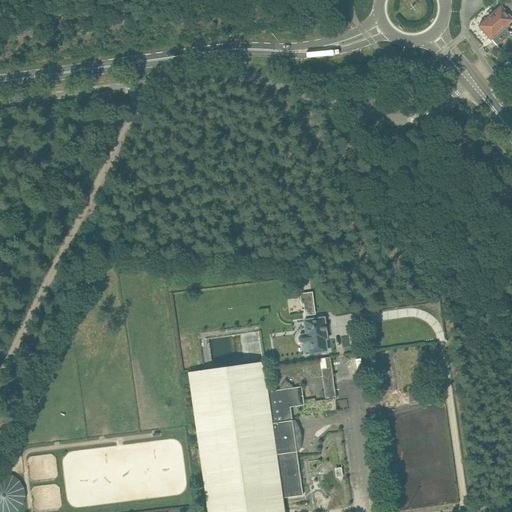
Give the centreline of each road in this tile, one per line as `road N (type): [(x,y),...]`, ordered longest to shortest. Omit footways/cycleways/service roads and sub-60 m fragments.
road 1 (unclassified): [(0,103),(231,74),(405,119),(433,112),(475,84)]
road 2 (primary): [(0,82),(210,52),(312,50)]
road 3 (unknown): [(372,511),(357,472),(338,333)]
road 4 (track): [(0,378),(81,215)]
road 5 (track): [(81,215),(143,84)]
